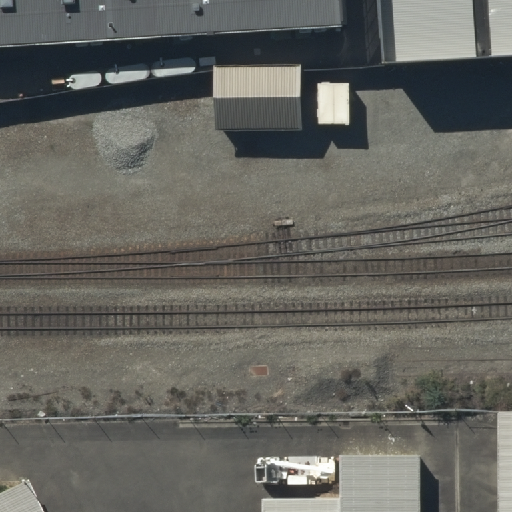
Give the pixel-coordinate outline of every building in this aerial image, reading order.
[(247,33),(342,28),(340,0),(0,0),(0,47),(110,41),(247,33)] [(511,0),(385,0),(390,72),(511,63),(511,0)] [(218,68),(218,133),(305,132),(304,67),(218,68)] [(511,511),(511,413),(501,414),(501,511),(511,511)] [(422,511),(422,457),(344,457),(344,502),(269,501),(268,511),(422,511)] [(37,511),(24,484),(0,494),(0,511),(37,511)]
